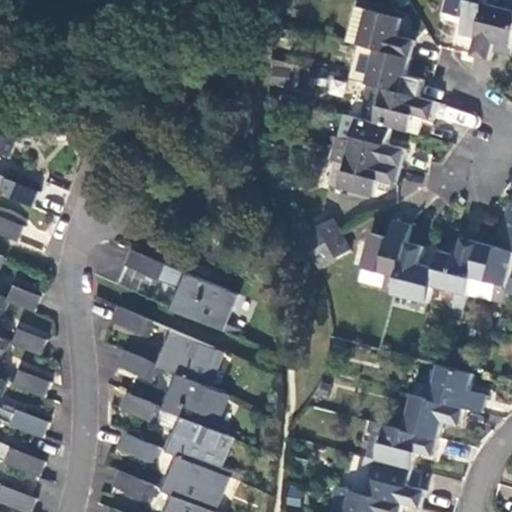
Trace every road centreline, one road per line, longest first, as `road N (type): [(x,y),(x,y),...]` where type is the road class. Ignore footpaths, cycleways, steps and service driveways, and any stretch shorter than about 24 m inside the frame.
road 1 (residential): [(73,511),(88,427),(75,268),(88,215)]
road 2 (residential): [(88,215),(150,238),(191,226),(202,170),(181,145),(142,136)]
